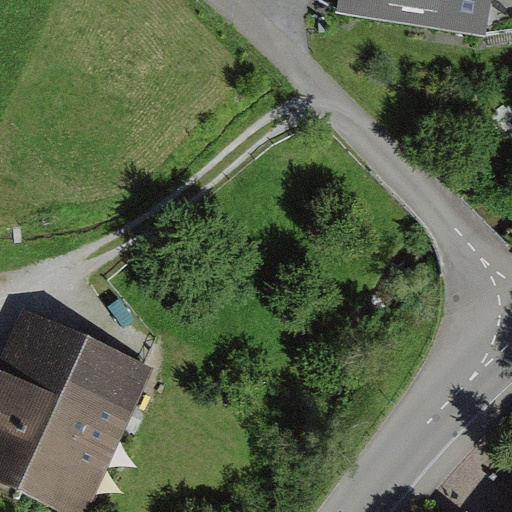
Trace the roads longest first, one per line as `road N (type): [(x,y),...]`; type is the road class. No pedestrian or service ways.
road 1 (residential): [(511,300),(433,202),(228,0)]
road 2 (track): [(333,99),(270,125),(178,203),(89,261),(0,278)]
road 3 (tertiary): [(511,323),(359,511)]
